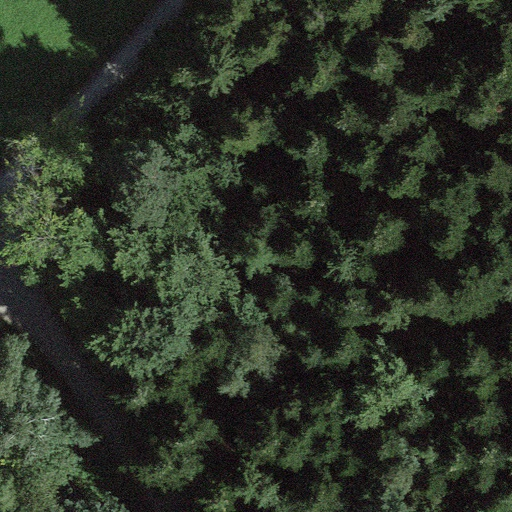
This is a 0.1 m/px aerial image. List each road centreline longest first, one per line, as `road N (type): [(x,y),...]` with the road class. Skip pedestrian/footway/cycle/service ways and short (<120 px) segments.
road 1 (track): [(165,511),(0,295)]
road 2 (track): [(0,199),(165,0)]
